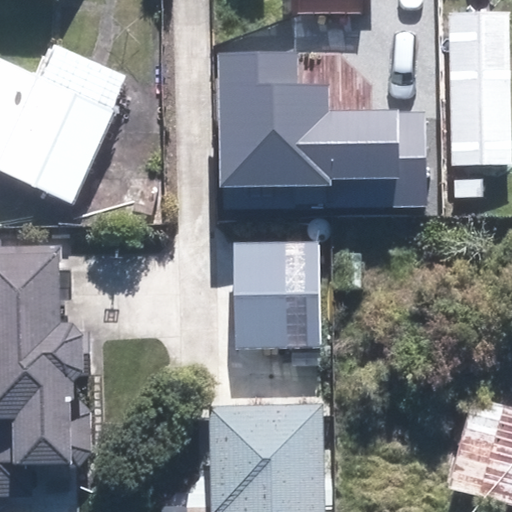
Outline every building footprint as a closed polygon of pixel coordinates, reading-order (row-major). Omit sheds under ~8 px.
[(505,11),(452,11),(454,159),(507,158),(505,11)] [(295,53),(219,54),(220,186),(224,186),(225,207),(427,205),(426,112),(328,113),(327,86),(295,87),(295,53)] [(14,57),(0,87),(0,163),(83,200),(125,107),(14,57)] [(171,173),(134,173),(134,223),(171,223),(171,173)] [(327,238),(248,241),(252,346),(331,343),(327,238)] [(81,246),(0,247),(0,492),(48,492),(48,459),(90,458),(87,320),(82,320),(81,246)] [(511,403),(481,395),(457,487),(511,501),(511,403)] [(335,511),(333,404),(223,407),(226,511),(237,510),(237,511),(335,511)]
